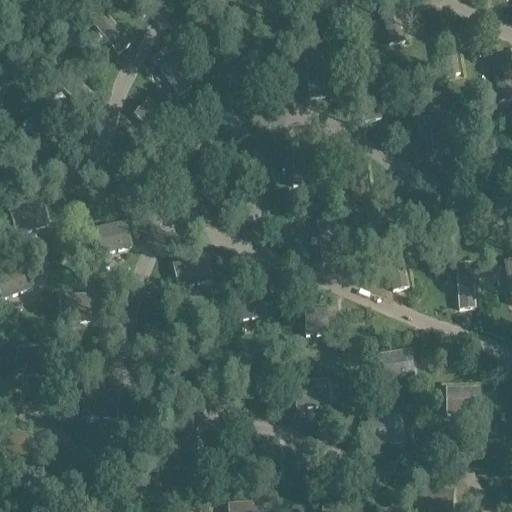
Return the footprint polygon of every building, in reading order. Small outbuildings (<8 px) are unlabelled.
[(349,24),(345,0),(329,0),(333,26),(349,24)] [(388,47),(404,43),(395,0),(393,0),(379,3),(388,47)] [(213,51),(225,40),(196,7),(184,17),(213,51)] [(129,45),(101,11),(88,22),(117,56),(129,45)] [(435,35),(443,78),(459,76),(451,32),(435,35)] [(165,53),(152,63),(179,99),(192,89),(165,53)] [(256,54),(241,60),(258,101),(273,95),(256,54)] [(309,102),(325,100),(320,55),(304,57),(309,102)] [(498,103),(511,100),(511,87),(506,56),(490,59),(498,103)] [(86,114),(97,102),(65,72),(54,84),(86,114)] [(364,124),(380,121),(374,77),(358,80),(364,124)] [(223,101),(210,111),(236,147),(249,137),(223,101)] [(164,148),(175,136),(144,105),(133,116),(164,148)] [(448,155),(443,110),(427,112),(432,157),(448,155)] [(54,159),(65,147),(33,117),(22,129),(54,159)] [(292,144),(292,189),(308,189),(308,144),(292,144)] [(507,196),(495,154),(479,158),(492,201),(507,196)] [(167,187),(134,158),(123,169),(156,199),(167,187)] [(354,213),(370,210),(363,166),(347,169),(354,213)] [(223,216),(234,204),(201,174),(190,186),(223,216)] [(433,199),(417,201),(423,245),(439,243),(433,199)] [(47,227),(39,202),(8,212),(15,237),(47,227)] [(337,264),(332,220),(316,222),(321,266),(337,264)] [(124,224),(92,231),(98,257),(130,250),(124,224)] [(407,294),(400,248),(381,251),(388,297),(407,294)] [(203,257),(171,265),(177,290),(209,283),(203,257)] [(511,307),(511,261),(503,264),(511,307)] [(458,312),(474,311),(471,266),(455,268),(458,312)] [(24,267),(0,275),(0,297),(2,303),(33,291),(24,267)] [(230,298),(235,324),(267,318),(262,292),(230,298)] [(93,325),(92,299),(59,299),(60,325),(93,325)] [(338,338),(337,312),(304,313),(305,339),(338,338)] [(175,358),(179,333),(146,328),(142,353),(175,358)] [(49,379),(51,353),(18,351),(16,377),(49,379)] [(413,379),(409,353),(377,359),(381,384),(413,379)] [(246,364),(213,362),(211,388),(244,390),(246,364)] [(328,384),(296,384),(296,411),(329,410),(328,384)] [(446,418),(479,418),(479,391),(446,392),(446,418)] [(83,420),(116,421),(117,395),(84,394),(83,420)] [(369,447),(402,445),(400,419),(368,421),(369,447)] [(3,459),(35,465),(40,439),(7,434),(3,459)] [(196,471),(196,445),(163,444),(163,470),(196,471)] [(247,451),(248,477),(281,476),(280,450),(247,451)] [(102,505),(102,479),(69,480),(69,506),(102,505)] [(451,511),(452,495),(419,493),(418,511),(451,511)]
